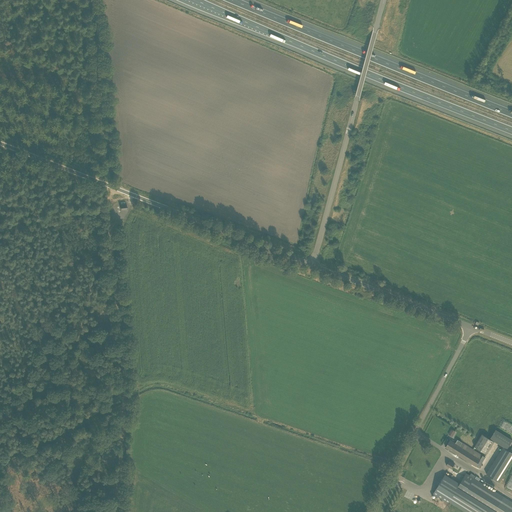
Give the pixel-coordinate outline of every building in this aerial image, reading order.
[(511,438),(496,429),(490,438),(508,449),(511,442),(511,438)] [(475,447),(488,454),(495,440),(481,433),(475,447)] [(445,447),(479,468),(485,457),(482,456),(482,455),(457,440),(455,443),(450,440),(445,447)] [(511,452),(503,447),(486,474),(499,482),(511,461),(511,452)] [(452,469),(455,464),(449,461),(446,466),(452,469)] [(511,511),(511,501),(504,497),(474,478),(475,476),(471,473),(470,475),(467,474),(460,484),(445,474),(433,493),(448,503),(450,501),(467,511),(511,511)]
